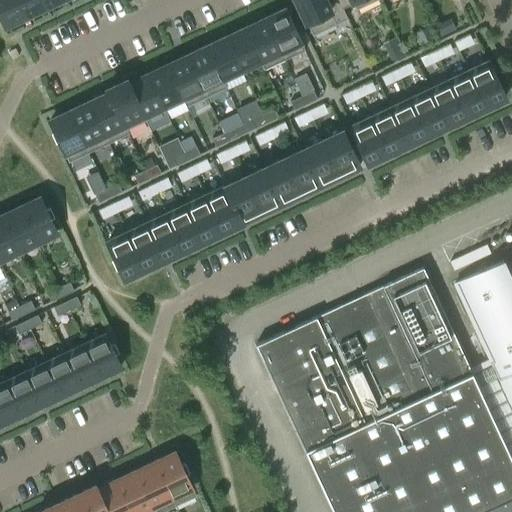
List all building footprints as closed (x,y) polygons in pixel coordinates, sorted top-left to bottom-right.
[(15,0),(0,0),(0,18),(4,27),(24,18),(15,0)] [(39,0),(15,0),(24,18),(43,8),(39,0)] [(39,0),(43,8),(60,0),(39,0)] [(341,8),(337,0),(295,0),(306,22),(329,11),(330,14),(341,8)] [(337,0),(341,8),(353,2),(352,0),(337,0)] [(285,9),(264,19),(284,60),(304,50),(285,9)] [(264,19),(245,28),(260,60),(259,60),(263,69),(284,60),(264,19)] [(455,30),(450,19),(435,25),(440,37),(455,30)] [(245,28),(225,37),(240,69),(259,60),(260,60),(245,28)] [(426,33),(417,37),(422,48),(431,44),(426,33)] [(222,78),(240,69),(225,37),(206,46),(221,79),(222,78)] [(206,46),(186,56),(205,96),(226,87),(222,78),(221,79),(206,46)] [(404,57),(401,50),(390,55),(393,62),(404,57)] [(186,56),(167,65),(182,97),(181,97),(185,106),(205,96),(186,56)] [(488,61),(468,71),(485,106),(505,97),(488,61)] [(167,65),(147,74),(162,106),(181,97),(182,97),(167,65)] [(468,71),(448,80),(465,116),(485,106),(468,71)] [(147,74),(129,83),(128,83),(143,115),(144,115),(162,106),(147,74)] [(108,93),(125,129),(126,129),(146,119),(144,115),(143,115),(128,83),(129,83),(127,79),(106,89),(108,93)] [(448,80),(429,89),(445,125),(465,116),(448,80)] [(429,89),(409,99),(426,134),(445,125),(429,89)] [(312,90),(301,96),(305,104),(317,99),(312,90)] [(108,93),(89,102),(108,143),(128,133),(126,129),(125,129),(108,93)] [(305,104),(301,96),(289,101),(293,110),(305,104)] [(426,134),(409,99),(389,108),(406,144),(426,134)] [(88,152),(108,143),(89,102),(69,111),(88,152)] [(389,108),(369,118),(386,153),(406,144),(389,108)] [(274,109),(262,114),(266,123),(278,117),(274,109)] [(88,152),(69,111),(49,120),(69,161),(88,152)] [(266,123),(262,114),(251,120),(255,128),(266,123)] [(369,118),(350,127),(366,162),(386,153),(369,118)] [(238,136),(234,127),(223,133),(227,141),(238,136)] [(342,130),(323,139),(339,175),(359,166),(342,130)] [(227,141),(223,133),(211,138),(215,147),(227,141)] [(323,139),(303,149),(320,184),(339,175),(323,139)] [(199,154),(195,146),(184,151),(188,160),(199,154)] [(303,149),(283,158),(300,194),(320,184),(303,149)] [(176,165),(188,160),(184,151),(172,157),(176,165)] [(283,158),(264,167),(280,203),(300,194),(283,158)] [(156,164),(145,170),(149,178),(160,173),(156,164)] [(264,167),(244,177),(261,212),(280,203),(264,167)] [(149,178),(145,170),(133,175),(137,184),(149,178)] [(261,212),(244,177),(224,186),(241,222),(261,212)] [(121,191),(117,183),(106,188),(110,197),(121,191)] [(224,186),(205,195),(221,231),(241,222),(224,186)] [(110,197),(106,188),(94,194),(98,202),(110,197)] [(205,195),(185,205),(202,240),(221,231),(205,195)] [(40,197),(20,207),(36,242),(56,232),(50,220),(54,218),(49,208),(46,210),(40,197)] [(185,205),(165,214),(182,250),(202,240),(185,205)] [(20,207),(0,216),(17,251),(36,242),(20,207)] [(165,214),(146,223),(162,259),(182,250),(165,214)] [(0,258),(17,251),(0,216),(0,258)] [(146,223),(126,233),(143,268),(162,259),(146,223)] [(126,233),(106,242),(123,278),(143,268),(126,233)] [(342,304),(255,344),(333,511),(478,511),(480,511),(511,511),(511,282),(502,260),(454,283),(492,364),(472,373),(422,267),(362,295),(369,310),(349,319),(342,304)] [(69,282),(58,287),(61,295),(73,289),(69,282)] [(61,295),(58,287),(46,293),(50,300),(61,295)] [(80,305),(75,295),(64,300),(68,310),(80,305)] [(30,300),(19,306),(22,314),(34,308),(30,300)] [(68,310),(64,300),(52,306),(57,316),(68,310)] [(22,314),(19,306),(7,311),(11,319),(22,314)] [(36,314),(25,319),(29,328),(41,323),(36,314)] [(29,328),(25,319),(13,325),(18,334),(29,328)] [(105,334),(84,344),(100,376),(120,366),(115,355),(118,354),(114,343),(110,345),(105,334)] [(100,376),(84,344),(65,353),(80,385),(100,376)] [(80,385),(65,353),(45,362),(61,394),(80,385)] [(45,362),(26,372),(41,404),(61,394),(45,362)] [(26,372),(6,381),(22,413),(41,404),(26,372)] [(22,413),(6,381),(0,383),(0,417),(2,422),(22,413)] [(185,475),(189,473),(184,463),(180,465),(174,452),(154,462),(175,505),(195,496),(185,475)] [(154,462),(135,471),(154,511),(160,511),(175,505),(154,462)] [(154,511),(135,471),(115,480),(130,511),(138,511),(150,506),(153,511),(154,511)] [(130,511),(115,480),(96,489),(95,485),(94,486),(106,511),(130,511)] [(106,511),(94,486),(74,495),(82,511),(106,511)] [(82,511),(74,495),(55,504),(58,511),(82,511)]
